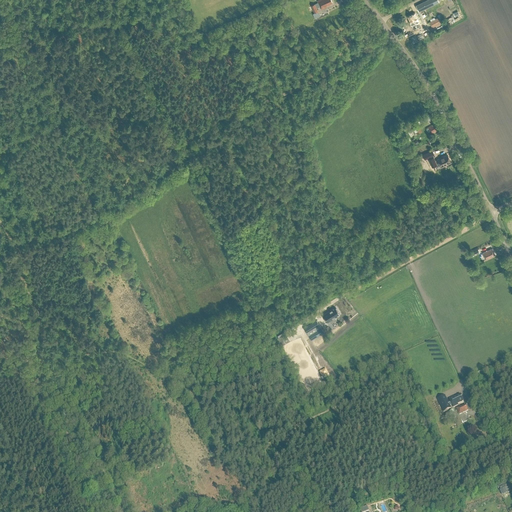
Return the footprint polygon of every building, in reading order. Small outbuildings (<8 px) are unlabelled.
[(332,2),(331,0),(319,0),(318,1),(319,2),(311,5),(314,12),(318,11),(317,8),(320,6),(321,8),(326,7),(325,6),(332,2)] [(438,0),(425,0),(416,5),(419,12),(439,2),(438,0)] [(415,14),(407,18),(415,33),(423,28),(415,14)] [(429,22),(432,27),(441,22),(438,17),(435,19),(434,17),(430,19),(431,21),(429,22)] [(437,123),(432,125),(432,124),(428,127),(432,133),(440,128),(437,123)] [(422,131),(418,125),(408,132),(411,136),(416,133),(417,134),(422,131)] [(451,162),(447,154),(437,159),(438,159),(435,160),(434,157),(429,160),(432,167),(437,165),(437,164),(439,163),(441,166),(451,162)] [(492,248),(483,253),(486,259),(495,255),(492,248)] [(469,254),(470,257),(479,253),(478,249),(469,254)] [(339,314),(337,310),(335,308),(333,309),(332,308),(321,315),(322,316),(321,316),(325,322),(326,322),(327,323),(337,316),(337,315),(339,314)] [(303,328),(311,340),(324,332),(316,320),(303,328)] [(277,337),(282,345),(289,341),(285,332),(277,337)] [(314,358),(317,368),(322,367),(319,356),(314,358)] [(320,373),(322,379),(328,376),(325,370),(320,373)] [(463,402),(459,395),(454,397),(453,397),(448,399),(452,408),(458,405),(457,404),(463,402)] [(451,409),(445,396),(437,400),(443,412),(451,409)] [(461,407),(460,406),(456,408),(460,415),(468,411),(465,405),(461,407)] [(456,418),(452,410),(445,413),(447,416),(445,417),(447,422),(456,418)] [(511,492),(509,488),(509,486),(500,490),(502,496),(511,492)]
